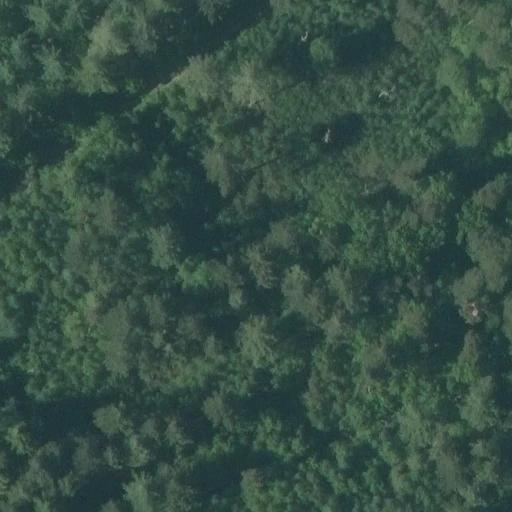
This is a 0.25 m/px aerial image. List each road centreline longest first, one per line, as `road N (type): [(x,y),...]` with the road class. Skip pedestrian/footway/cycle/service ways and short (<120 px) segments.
road 1 (track): [(511,355),(201,492),(182,511)]
road 2 (track): [(0,334),(82,511)]
